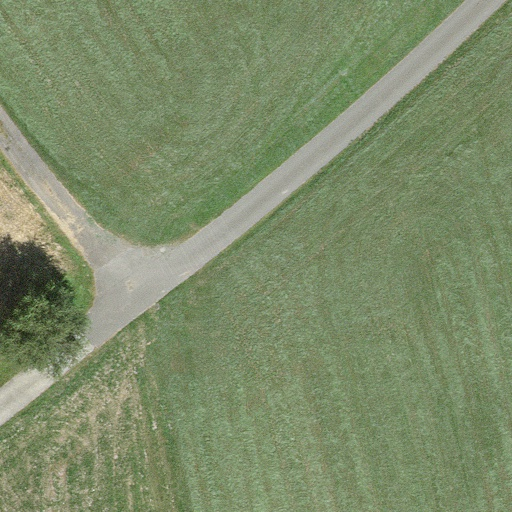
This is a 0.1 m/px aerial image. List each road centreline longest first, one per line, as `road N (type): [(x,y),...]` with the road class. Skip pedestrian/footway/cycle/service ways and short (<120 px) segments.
road 1 (track): [(0,408),(346,114),(467,0)]
road 2 (track): [(129,294),(0,133)]
